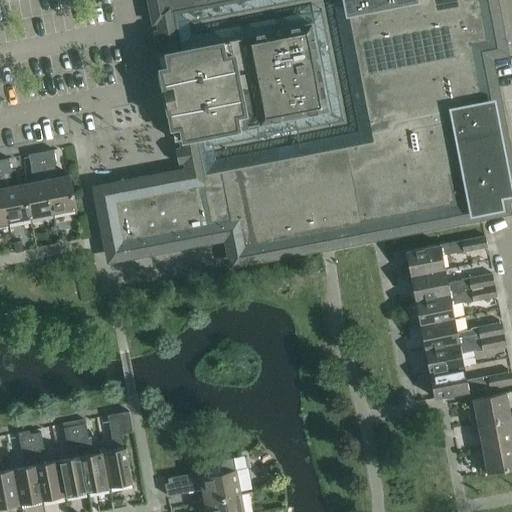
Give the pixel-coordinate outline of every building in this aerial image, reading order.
[(209,0),(157,0),(160,16),(167,15),(210,7),(209,0)] [(346,0),(349,11),(407,0),(346,0)] [(407,0),(349,11),(352,31),(490,5),(489,0),(407,0)] [(490,5),(352,31),(361,74),(380,70),(483,51),(498,48),(490,5)] [(174,50),(167,52),(184,138),(191,137),(329,110),(312,23),(174,50)] [(380,70),(361,74),(372,132),(392,129),(391,124),(394,120),(493,102),(483,51),(380,70)] [(222,170),(199,175),(210,234),(232,230),(237,257),(343,236),(500,206),(498,194),(511,191),(493,102),(394,120),(391,124),(392,129),(372,132),(373,141),(295,156),(239,167),(222,170)] [(54,150),(42,152),(55,214),(78,209),(71,174),(70,174),(58,177),(56,164),(57,163),(54,150)] [(37,181),(25,184),(32,218),(55,214),(42,152),(30,155),(33,168),(35,168),(37,181)] [(10,159),(0,161),(0,173),(10,223),(32,218),(25,184),(14,186),(11,173),(13,172),(10,159)] [(0,224),(10,223),(0,173),(0,224)] [(191,176),(176,179),(188,239),(210,234),(199,175),(198,175),(191,176)] [(151,184),(104,193),(116,252),(163,243),(188,239),(176,179),(151,184)] [(485,236),(407,251),(412,276),(446,270),(443,256),(457,253),(457,254),(488,248),(485,236)] [(22,241),(14,243),(16,253),(24,251),(22,241)] [(446,270),(412,276),(417,300),(495,285),(493,273),(462,279),(462,281),(448,284),(446,270)] [(495,285),(417,300),(421,325),(455,318),(452,305),(466,302),(466,303),(497,297),(495,285)] [(455,318),(421,325),(426,349),(505,334),(502,322),(471,328),(472,330),(457,332),(455,318)] [(505,334),(426,349),(431,374),(464,367),(462,353),(476,350),(476,352),(507,346),(505,334)] [(464,367),(431,374),(436,398),(511,383),(511,372),(511,371),(481,377),(467,380),(464,367)] [(477,413),(471,415),(472,425),(511,417),(506,393),(474,399),(477,413)] [(115,450),(103,452),(110,487),(133,482),(126,448),(124,434),(134,432),(130,411),(109,416),(115,450)] [(511,417),(472,425),(474,435),(481,434),(483,448),(511,442),(511,417)] [(85,420),(74,422),(88,491),(110,487),(103,452),(103,448),(97,449),(94,447),(92,440),(90,438),(89,439),(85,420)] [(70,458),(59,460),(65,495),(88,491),(74,422),(63,424),(64,428),(67,444),(68,444),(70,458)] [(26,467),(14,469),(21,504),(43,500),(30,435),(30,431),(20,432),(19,433),(19,437),(23,453),(26,467)] [(31,434),(30,435),(43,500),(65,495),(59,460),(47,463),(44,449),(45,449),(41,432),(31,434)] [(486,462),(480,463),(482,473),(511,467),(511,442),(483,448),(486,462)] [(170,483),(166,484),(166,485),(168,496),(189,492),(203,489),(205,501),(241,494),(236,470),(234,458),(202,464),(204,471),(169,478),(170,483)] [(0,507),(21,504),(14,469),(2,471),(0,460),(0,507)] [(244,511),(241,494),(205,501),(207,511),(244,511)]
